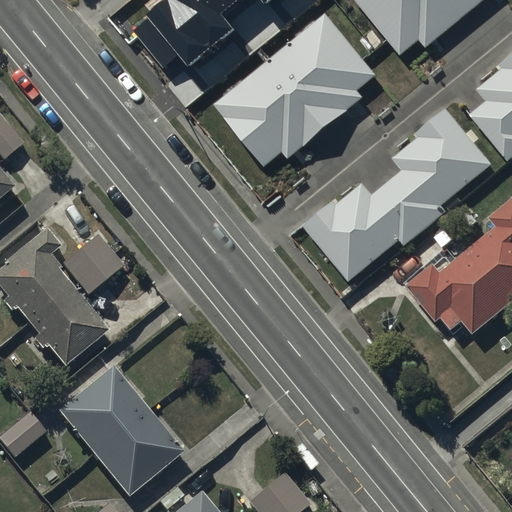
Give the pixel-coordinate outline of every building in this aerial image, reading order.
[(181,0),(176,5),(216,53),(281,0),(181,0)] [(354,0),(402,55),(419,40),(426,48),(482,0),(354,0)] [(376,75),(323,12),(213,105),(265,168),(283,153),(287,159),(362,96),(358,91),(376,75)] [(511,53),(501,63),(504,67),(477,89),(487,101),(471,115),(509,161),(511,158),(511,53)] [(348,282),(399,241),(403,246),(446,210),(441,205),(492,163),(474,142),(476,140),(468,131),(466,133),(446,108),(416,133),(419,137),(393,158),(403,169),(371,195),(362,183),(335,205),(332,202),(302,226),(348,282)] [(21,145),(0,115),(0,153),(3,158),(21,145)] [(0,198),(13,188),(0,170),(0,198)] [(473,333),(511,300),(511,200),(491,218),(498,226),(442,273),(433,263),(406,286),(436,322),(442,318),(452,331),(463,322),(473,333)] [(46,229),(4,264),(6,266),(0,271),(0,291),(6,298),(2,302),(12,313),(16,310),(38,336),(32,340),(42,352),(47,348),(62,367),(107,329),(47,257),(60,246),(46,229)] [(96,234),(60,262),(86,295),(122,267),(96,234)] [(180,452),(111,367),(58,410),(126,495),(180,452)] [(45,432),(26,412),(0,435),(0,444),(14,460),(45,432)] [(281,472),(246,502),(254,511),(301,511),(310,505),(281,472)] [(213,511),(197,491),(171,511),(213,511)] [(112,511),(105,503),(94,511),(112,511)]
